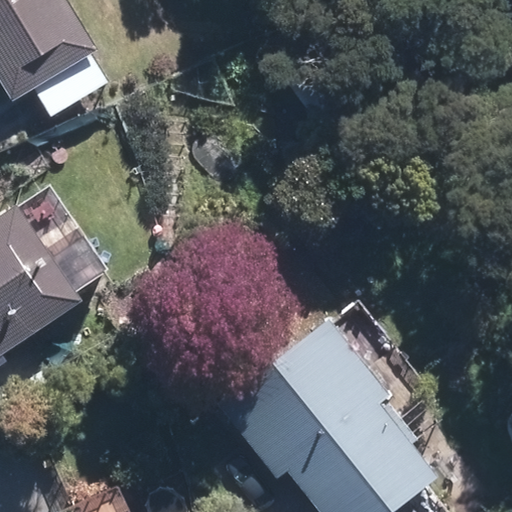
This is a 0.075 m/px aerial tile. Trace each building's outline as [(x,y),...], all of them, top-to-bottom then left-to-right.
[(0,0),(0,75),(12,98),(34,86),(51,117),(116,82),(72,0),(0,0)] [(25,205),(80,280),(114,256),(59,180),(25,205)] [(80,280),(25,205),(23,201),(0,216),(0,353),(88,291),(80,280)] [(326,511),(396,511),(450,471),(390,393),(401,384),(343,309),(220,403),(278,478),(292,467),(326,511)] [(71,511),(68,503),(47,511),(71,511)]
